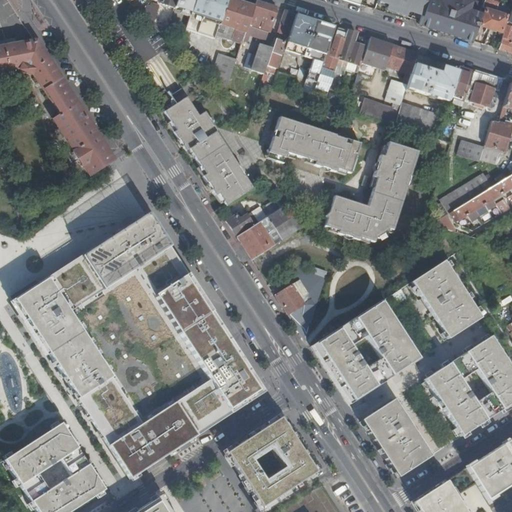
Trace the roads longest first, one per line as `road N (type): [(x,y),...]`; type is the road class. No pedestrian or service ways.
road 1 (primary): [(385,503),(61,0)]
road 2 (primary): [(39,0),(295,394)]
road 3 (tertiary): [(300,0),(511,68)]
road 4 (residential): [(158,482),(295,394)]
road 5 (residential): [(385,503),(511,424)]
road 6 (primary): [(295,394),(372,511)]
